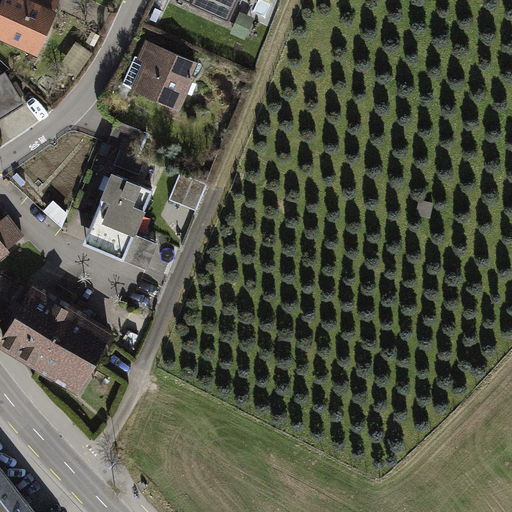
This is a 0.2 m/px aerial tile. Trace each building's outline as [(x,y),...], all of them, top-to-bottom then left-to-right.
[(62,3),(56,0),(1,0),(0,3),(0,40),(37,57),(62,3)] [(226,24),(237,0),(183,0),(182,3),(226,24)] [(160,11),(154,24),(167,30),(173,16),(160,11)] [(199,65),(147,43),(127,89),(178,112),(199,65)] [(0,74),(0,123),(25,107),(3,73),(0,74)] [(153,194),(110,177),(83,243),(148,269),(157,245),(136,236),(153,194)] [(25,239),(10,217),(0,223),(0,262),(10,256),(7,251),(25,239)] [(113,330),(40,287),(5,346),(78,390),(113,330)] [(34,511),(0,468),(0,511),(34,511)]
